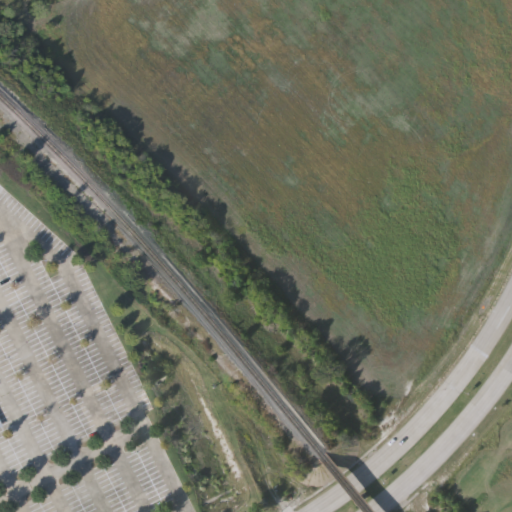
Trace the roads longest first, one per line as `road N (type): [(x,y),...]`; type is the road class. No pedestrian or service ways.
road 1 (secondary): [(511,298),(442,401),(313,511)]
road 2 (secondary): [(371,511),(456,432),(511,360)]
